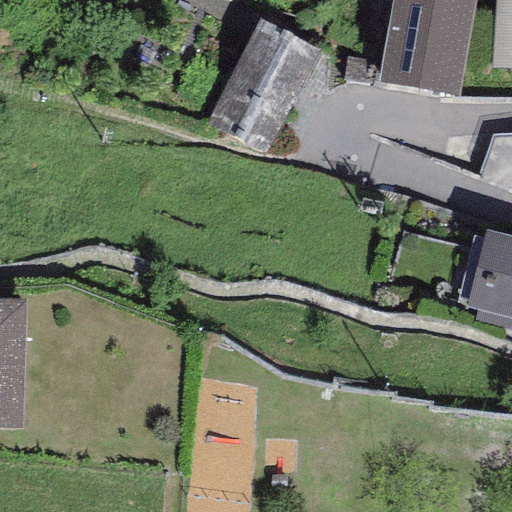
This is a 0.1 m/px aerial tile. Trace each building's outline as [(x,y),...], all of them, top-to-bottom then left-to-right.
[(474,0),(392,0),(377,83),(457,98),(474,0)] [(511,0),(493,0),(492,69),(511,69),(511,0)] [(260,22),(207,122),(263,152),(317,52),(260,22)] [(511,134),(494,135),(478,177),(511,188),(511,134)] [(511,238),(485,232),(466,307),(511,319),(511,238)] [(23,298),(0,297),(0,428),(20,429),(23,298)]
